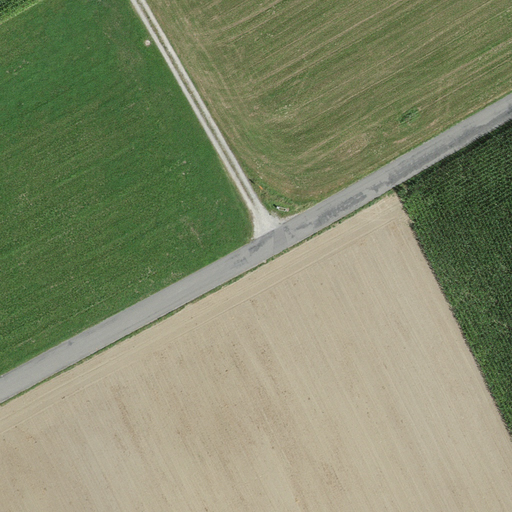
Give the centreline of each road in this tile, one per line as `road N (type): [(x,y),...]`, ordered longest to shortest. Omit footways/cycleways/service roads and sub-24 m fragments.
road 1 (unclassified): [(0,386),(511,104)]
road 2 (track): [(135,0),(273,240)]
